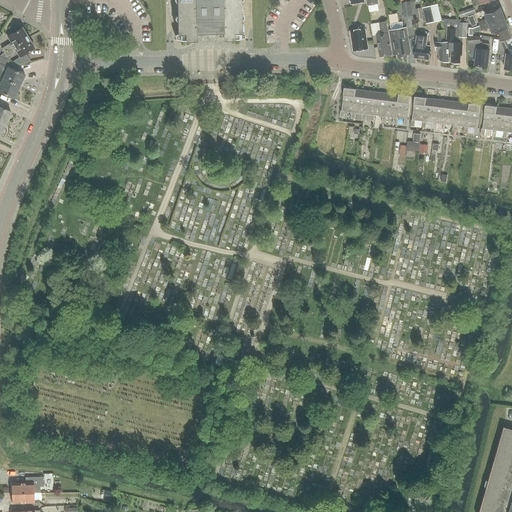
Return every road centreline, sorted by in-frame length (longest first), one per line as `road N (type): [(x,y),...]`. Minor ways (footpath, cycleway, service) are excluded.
road 1 (residential): [(58,65),(308,59),(341,66)]
road 2 (residential): [(341,66),(511,86)]
road 3 (secondary): [(0,224),(58,65)]
